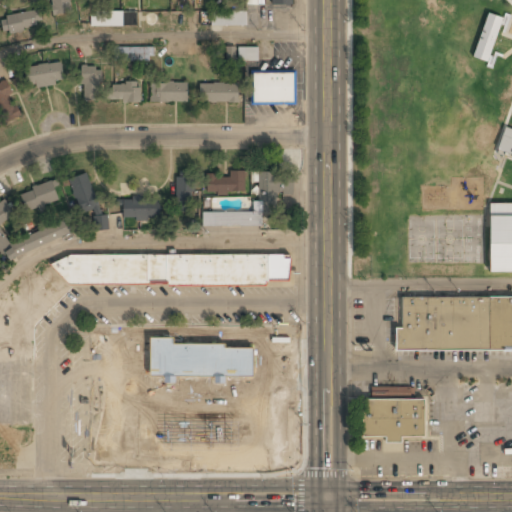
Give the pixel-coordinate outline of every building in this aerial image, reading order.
[(51,0),(54,16),(73,13),(70,0),(51,0)] [(40,28),(38,13),(5,16),(7,31),(40,28)] [(246,26),(246,13),(211,13),(211,26),(246,26)] [(136,14),(92,14),(92,26),(136,26),(136,14)] [(473,59),(489,64),(502,18),(486,14),(473,59)] [(115,49),(115,62),(153,62),(153,49),(115,49)] [(240,62),(257,62),(257,49),(240,49),(240,62)] [(444,94),(456,60),(441,55),(429,88),(444,94)] [(64,83),(61,63),(25,69),(28,89),(64,83)] [(82,68),(82,101),(101,101),(101,68),(82,68)] [(252,105),(296,105),(296,72),(252,72),(252,105)] [(0,115),(3,123),(21,116),(7,81),(0,83),(0,115)] [(187,83),(151,83),(151,103),(187,103),(187,83)] [(142,102),(142,84),(108,84),(108,102),(142,102)] [(238,104),(238,84),(200,84),(200,104),(238,104)] [(511,130),(504,128),(496,152),(511,157),(511,130)] [(206,175),(205,194),(245,195),(245,172),(228,171),(228,175),(206,175)] [(81,216),(93,213),(98,232),(107,229),(89,174),(69,180),(81,216)] [(202,227),(264,228),(264,216),(276,216),(276,193),(293,193),(293,174),(258,174),(258,213),(202,213),(202,227)] [(176,176),(176,206),(194,206),(194,176),(176,176)] [(20,193),(27,212),(62,200),(56,181),(20,193)] [(123,220),(161,220),(161,200),(123,200),(123,220)] [(0,247),(6,262),(71,235),(65,222),(9,246),(0,224),(14,218),(7,203),(0,205),(0,247)] [(489,272),(511,272),(511,203),(489,203),(489,272)] [(75,286),(262,287),(276,282),(290,282),(290,257),(78,255),(46,267),(0,305),(0,349),(27,350),(27,324),(45,308),(52,306),(75,286)] [(399,329),(399,299),(511,298),(511,351),(392,351),(392,329),(399,329)] [(259,369),(149,369),(150,462),(259,462),(259,369)] [(425,437),(425,399),(362,400),(362,441),(403,440),(403,438),(425,437)] [(0,429),(0,447),(13,447),(13,429),(0,429)]
